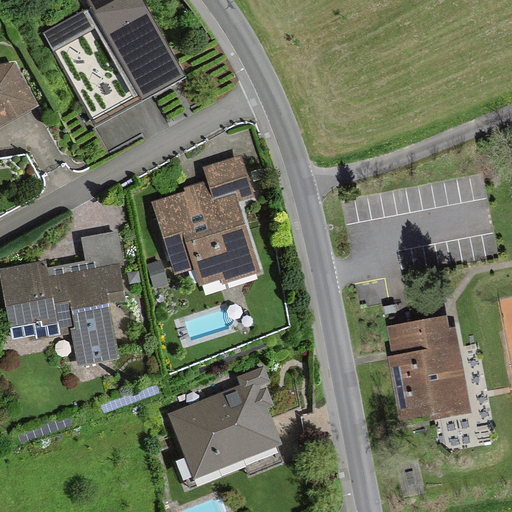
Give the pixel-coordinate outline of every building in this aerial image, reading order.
[(174,114),(164,92),(184,83),(142,0),(88,0),(90,4),(51,23),(112,145),(174,114)] [(0,128),(39,107),(15,63),(0,65),(0,128)] [(208,173),(213,187),(171,201),(172,204),(157,209),(177,271),(192,267),(196,265),(204,291),(258,273),(235,202),(250,197),(239,163),(208,173)] [(119,360),(108,305),(128,301),(120,260),(47,274),(44,261),(0,269),(0,278),(13,346),(69,335),(76,368),(119,360)] [(389,331),(406,418),(465,407),(448,320),(389,331)] [(244,390),(173,418),(197,478),(278,445),(255,387),(266,383),(261,371),(240,380),(244,390)]
